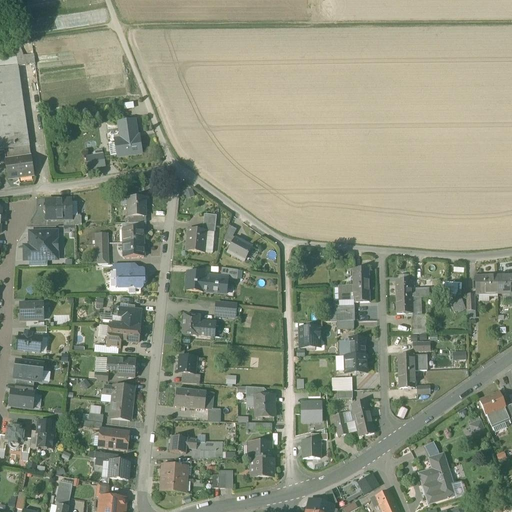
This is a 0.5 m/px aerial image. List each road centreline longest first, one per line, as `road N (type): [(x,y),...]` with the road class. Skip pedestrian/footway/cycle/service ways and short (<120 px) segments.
road 1 (track): [(511,21),(116,24)]
road 2 (residential): [(145,511),(170,169)]
road 3 (residential): [(283,244),(292,492)]
road 4 (residential): [(388,445),(380,250)]
road 5 (track): [(107,0),(170,169)]
road 6 (residential): [(0,194),(170,169)]
road 7 (residential): [(511,357),(388,445)]
road 8 (residential): [(283,244),(170,169)]
road 9 (residential): [(511,252),(466,258),(380,250)]
